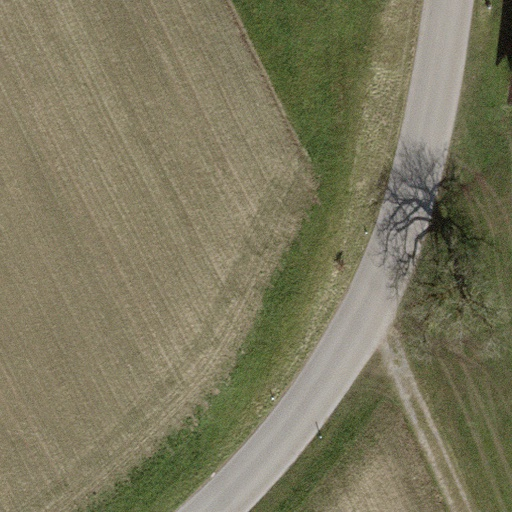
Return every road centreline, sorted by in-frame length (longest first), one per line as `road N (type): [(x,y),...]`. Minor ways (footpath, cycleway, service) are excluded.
road 1 (residential): [(218,511),(275,453),(373,312),(411,214),(451,0)]
road 2 (track): [(373,312),(456,511)]
